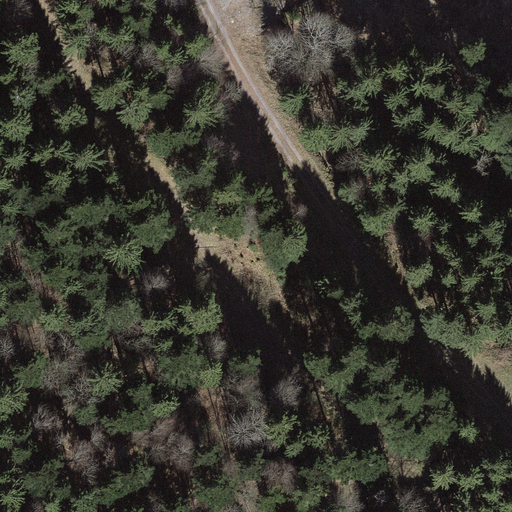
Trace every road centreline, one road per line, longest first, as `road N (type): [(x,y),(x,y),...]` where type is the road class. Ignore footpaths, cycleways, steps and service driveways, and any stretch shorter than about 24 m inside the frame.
road 1 (track): [(27,0),(111,124),(180,202),(244,310),(440,511)]
road 2 (track): [(511,421),(419,325),(219,44),(200,0)]
